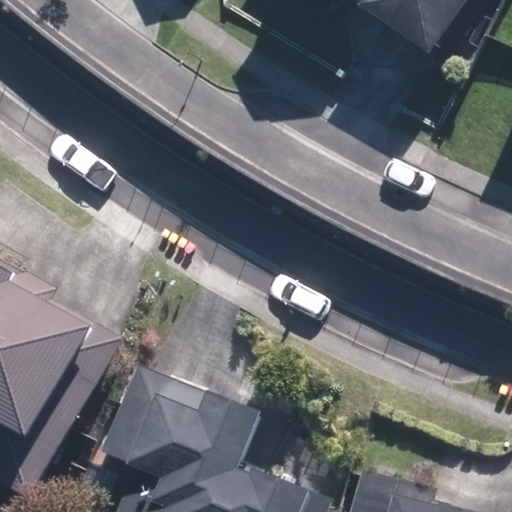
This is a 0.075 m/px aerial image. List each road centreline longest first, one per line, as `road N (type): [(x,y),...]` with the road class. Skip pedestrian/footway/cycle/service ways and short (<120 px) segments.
road 1 (residential): [(511,353),(450,337),(271,254),(80,121),(0,52)]
road 2 (residential): [(62,0),(264,129),(511,262)]
